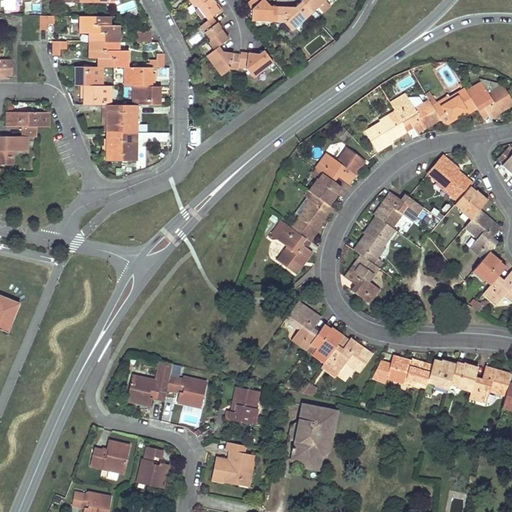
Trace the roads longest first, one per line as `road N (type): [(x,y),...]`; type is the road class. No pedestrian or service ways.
road 1 (residential): [(498,133),(422,147),(389,166),(342,219),(328,268),(334,298),(361,326),(409,339),(511,345)]
road 2 (residential): [(182,511),(191,465),(185,448),(105,421),(91,402),(107,334)]
road 3 (tertiary): [(257,153),(416,38)]
road 4 (residential): [(0,94),(44,90),(60,102),(100,198)]
road 5 (tertiary): [(257,153),(207,190),(134,265)]
road 6 (tertiary): [(149,273),(257,153)]
road 7 (residential): [(100,198),(171,167),(180,150),(181,90)]
road 8 (tertiary): [(134,265),(64,405)]
